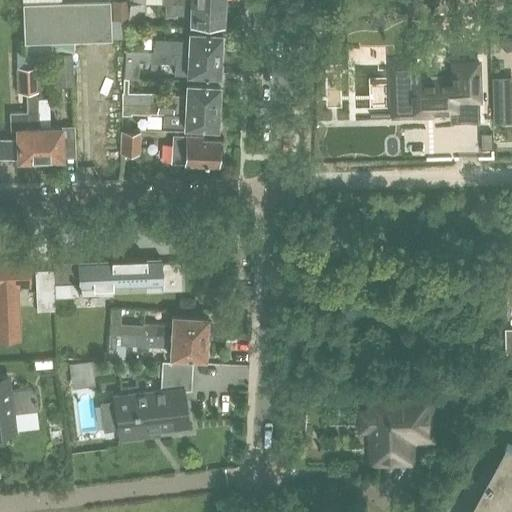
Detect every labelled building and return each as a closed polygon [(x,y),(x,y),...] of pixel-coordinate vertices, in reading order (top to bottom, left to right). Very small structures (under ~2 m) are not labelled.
[(21,0),(23,37),(74,35),(108,34),(106,0),(21,0)] [(110,0),(111,19),(128,18),(126,0),(110,0)] [(130,1),(129,14),(140,14),(143,10),(145,7),(145,1),(130,1)] [(226,9),(226,4),(166,2),(165,13),(190,14),(190,23),(214,24),(222,23),(222,22),(225,22),(225,11),(226,11),(226,9)] [(511,19),(501,22),(508,47),(511,46),(511,19)] [(160,50),(220,54),(220,46),(223,46),(223,34),(221,34),(221,33),(187,31),(187,39),(153,37),(153,49),(160,50)] [(127,48),(135,48),(136,38),(127,37),(127,48)] [(219,62),(220,54),(160,50),(153,49),(135,48),(127,48),(127,50),(125,49),(124,59),(186,63),(185,73),(219,75),(219,72),(222,71),(222,64),(219,62)] [(72,51),(53,52),(54,83),(73,83),(72,51)] [(395,79),(394,79),(395,114),(395,115),(425,115),(425,109),(435,109),(435,111),(451,111),(450,105),(457,105),(457,100),(480,99),(479,61),(454,62),(454,73),(420,74),(420,81),(416,81),(416,79),(395,79)] [(37,66),(17,66),(18,91),(38,90),(37,66)] [(151,104),(217,107),(218,98),(220,98),(221,88),(218,88),(219,85),(186,83),(185,96),(122,92),(121,102),(132,103),(151,104)] [(28,158),(44,158),(43,145),(38,146),(37,103),(37,98),(37,90),(26,90),(27,112),(12,112),(13,127),(16,127),(17,159),(19,159),(21,160),(26,160),(28,158)] [(37,98),(37,103),(38,146),(43,145),(44,158),(51,157),(54,159),(59,159),(60,157),(62,157),(61,125),(49,126),(48,97),(37,98)] [(131,115),(132,103),(121,102),(121,114),(131,115)] [(150,112),(156,112),(184,114),(183,126),(208,127),(216,128),(216,125),(219,125),(219,115),(217,114),(217,107),(151,104),(150,112)] [(121,132),(120,152),(138,152),(139,132),(121,132)] [(493,148),(493,133),(482,133),(482,148),(493,148)] [(173,134),(171,162),(217,164),(218,139),(210,139),(201,138),(201,136),(173,134)] [(244,225),(244,236),(253,236),(254,225),(244,225)] [(101,285),(109,285),(145,284),(145,290),(180,289),(179,262),(160,262),(160,257),(76,259),(77,283),(75,283),(76,293),(94,293),(94,291),(101,291),(101,285)] [(15,285),(29,285),(28,260),(0,261),(0,340),(18,339),(15,285)] [(179,310),(193,310),(193,298),(179,299),(179,310)] [(144,333),(206,337),(206,329),(208,327),(209,322),(207,319),(207,316),(195,316),(171,314),(171,325),(148,323),(142,323),(142,333),(144,333)] [(205,345),(206,337),(144,333),(142,333),(121,331),(120,343),(170,346),(170,356),(204,358),(205,355),(207,353),(207,348),(205,345)] [(71,379),(94,376),(92,359),(69,362),(71,379)] [(159,428),(173,426),(189,424),(184,390),(191,389),(191,388),(192,362),(180,362),(161,362),(159,388),(112,394),(118,439),(160,434),(159,428)] [(0,432),(14,431),(11,412),(36,409),(34,391),(31,392),(31,386),(8,389),(7,376),(0,376),(0,432)] [(453,376),(444,390),(459,399),(467,386),(453,376)] [(372,402),(373,409),(361,410),(361,431),(373,431),(374,460),(406,459),(406,445),(406,443),(405,442),(403,440),(408,435),(410,436),(412,437),(413,437),(423,437),(425,436),(427,435),(428,434),(429,433),(430,431),(430,429),(429,400),(372,402)] [(511,511),(511,446),(508,444),(505,448),(506,448),(504,451),(498,462),(507,469),(494,484),(492,482),(488,487),(490,488),(471,510),(472,511),(511,511)]
